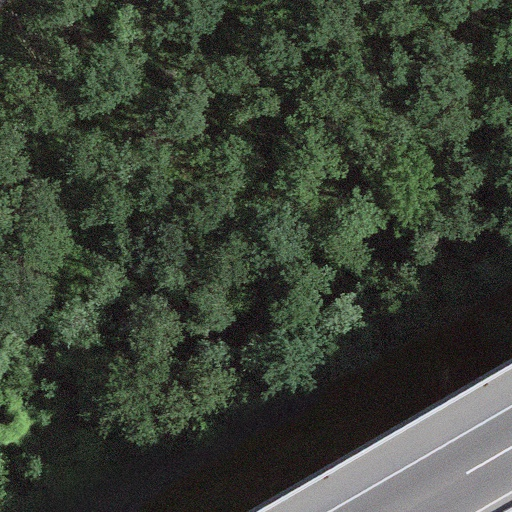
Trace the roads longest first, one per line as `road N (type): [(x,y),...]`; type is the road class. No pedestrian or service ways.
road 1 (track): [(151,511),(511,297)]
road 2 (motorway): [(511,447),(400,511)]
